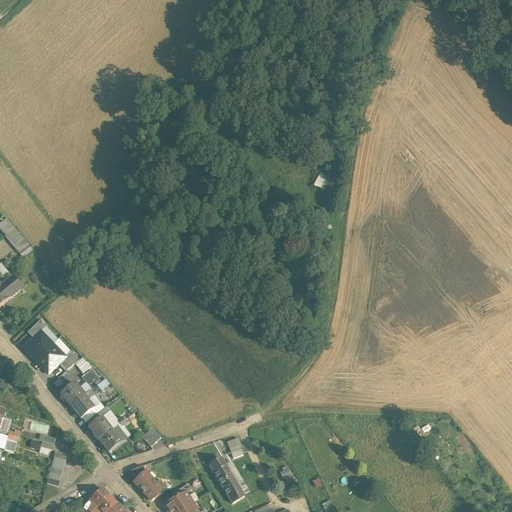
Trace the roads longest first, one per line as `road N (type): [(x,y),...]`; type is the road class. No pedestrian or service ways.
road 1 (residential): [(107,474),(256,425)]
road 2 (residential): [(107,474),(11,351)]
